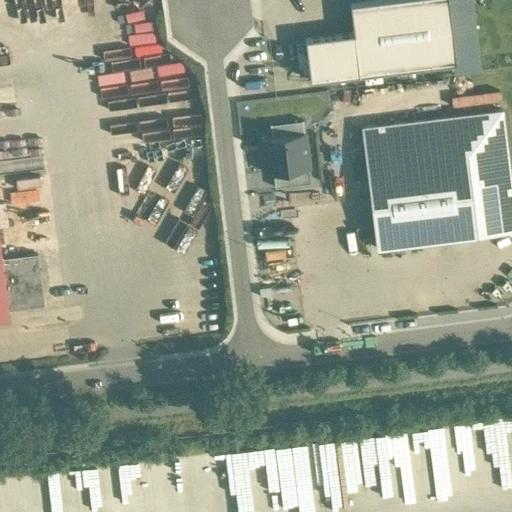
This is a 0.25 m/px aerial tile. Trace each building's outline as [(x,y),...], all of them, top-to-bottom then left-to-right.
[(447,0),(361,0),(349,2),(353,31),(358,73),(455,61),(447,0)] [(353,31),(304,37),(309,79),(358,73),(353,31)] [(460,90),(461,107),(497,107),(497,89),(460,90)] [(361,127),(376,246),(511,228),(511,191),(501,109),(361,127)] [(304,132),(261,137),(264,171),(273,170),(308,165),(304,132)] [(308,165),(273,170),(274,186),(310,181),(308,165)] [(37,252),(1,256),(8,308),(44,303),(37,252)] [(459,420),(439,421),(441,451),(460,450),(459,420)]
